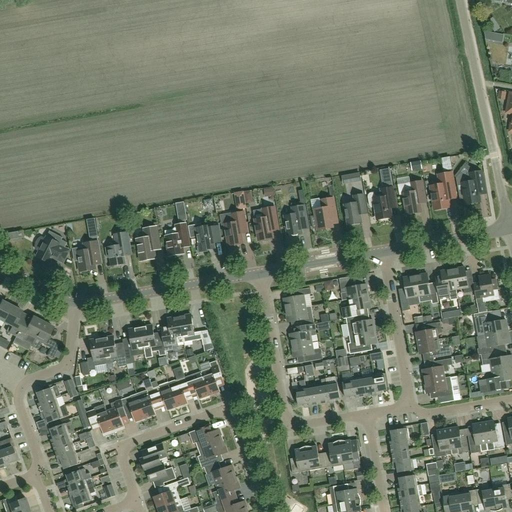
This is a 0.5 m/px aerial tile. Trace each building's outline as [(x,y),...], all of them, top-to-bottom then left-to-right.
[(486,40),(495,42),(497,34),(484,31),(486,40)] [(484,186),(482,172),(469,174),(464,175),(461,172),(456,178),(460,200),(464,199),(465,205),(480,202),(479,195),(486,195),(484,186)] [(452,173),(439,175),(440,185),(431,187),(435,210),(450,208),(449,201),(456,199),(454,187),(452,173)] [(402,194),(403,203),(405,203),(407,215),(421,213),(420,204),(426,203),(422,182),(398,186),(400,195),(402,194)] [(380,220),(382,221),(388,220),(389,218),(392,218),(390,210),(396,208),(395,200),(393,188),(381,190),(383,198),(376,199),(375,197),(374,195),(372,194),(370,194),(369,196),(369,198),(369,206),(372,207),(375,207),(377,220),(380,220)] [(265,197),(274,196),(273,189),(264,190),(265,197)] [(344,205),(348,225),(362,223),(360,215),(367,214),(364,195),(354,197),(355,203),(344,205)] [(334,198),(321,200),(322,209),(314,210),(315,216),(310,217),(312,229),(318,228),(318,231),(333,228),(332,225),(338,224),(334,198)] [(293,215),(284,216),(288,236),(292,235),(293,236),(297,236),(298,234),(302,233),(302,230),(309,229),(305,206),(292,208),(293,215)] [(264,218),(255,220),(259,241),(261,241),(263,242),(269,241),(270,239),(273,238),(272,231),(279,230),(275,207),(262,210),(264,218)] [(232,214),(221,216),(223,227),(225,226),(229,246),(243,244),(241,235),(248,234),(246,224),(244,212),(232,214)] [(176,229),(165,231),(169,257),(184,254),(183,248),(190,247),(186,224),(176,226),(176,229)] [(201,228),(196,228),(199,247),(198,247),(199,253),(208,252),(208,250),(215,249),(214,244),(222,243),(219,226),(211,228),(211,226),(201,228)] [(146,238),(137,240),(141,261),(156,259),(154,251),(160,250),(156,227),(145,229),(146,238)] [(69,251),(64,249),(67,243),(61,240),(63,238),(50,232),(47,237),(46,239),(41,237),(40,238),(39,239),(37,241),(36,243),(36,245),(36,247),(36,249),(40,252),(37,257),(50,263),(53,257),(63,263),(69,251)] [(132,256),(128,233),(114,235),(117,246),(105,248),(107,258),(110,258),(112,267),(125,264),(124,257),(132,256)] [(102,264),(100,254),(98,242),(84,244),(84,247),(72,249),(74,262),(78,261),(80,272),(96,269),(95,265),(102,264)] [(465,268),(453,270),(456,290),(463,288),(464,294),(475,292),(475,291),(473,282),(473,279),(467,280),(465,268)] [(456,290),(453,270),(441,272),(441,275),(435,275),(437,286),(440,298),(450,296),(449,291),(456,290)] [(430,287),(427,274),(415,276),(419,296),(431,294),(432,304),(439,303),(435,286),(430,287)] [(480,281),(473,282),(475,291),(475,292),(477,306),(479,313),(487,312),(486,302),(490,301),(494,298),(494,295),(493,290),(498,290),(496,280),(491,280),(491,275),(479,277),(480,281)] [(406,291),(399,292),(402,311),(409,309),(407,298),(419,296),(415,276),(403,278),(406,291)] [(367,285),(354,287),(353,280),(340,283),(343,301),(349,300),(369,296),(367,285)] [(312,294),(311,288),(296,291),(297,297),(284,299),(286,311),(306,307),(304,296),(312,294)] [(349,300),(350,307),(342,308),(344,319),(359,316),(369,315),(368,309),(371,308),(369,296),(349,300)] [(0,320),(4,323),(12,306),(2,301),(0,304),(0,320)] [(4,323),(9,325),(6,331),(16,336),(22,326),(27,315),(22,313),(22,312),(12,306),(4,323)] [(311,307),(306,307),(286,311),(288,323),(301,321),(302,327),(314,324),(311,307)] [(460,311),(444,314),(445,320),(461,317),(460,311)] [(201,332),(195,333),(191,315),(180,317),(184,343),(196,341),(196,340),(202,339),(203,346),(213,344),(208,331),(201,332)] [(359,316),(344,319),(346,319),(350,336),(355,335),(375,332),(373,320),(360,322),(359,316)] [(508,332),(506,320),(492,323),(491,316),(475,319),(476,326),(484,325),(486,336),(508,332)] [(26,342),(32,345),(43,322),(33,317),(32,318),(27,329),(22,326),(16,336),(20,338),(26,342)] [(165,351),(173,350),(173,346),(177,345),(177,344),(184,343),(180,317),(168,319),(169,327),(164,328),(164,327),(161,328),(163,341),(166,355),(165,351)] [(48,338),(49,336),(53,327),(43,322),(32,345),(31,346),(38,350),(41,344),(50,348),(47,356),(53,359),(54,357),(57,351),(60,345),(50,339),(48,338)] [(416,333),(418,344),(438,340),(437,334),(442,333),(441,323),(428,325),(429,331),(416,333)] [(292,334),(290,334),(292,346),(312,343),(311,336),(316,335),(314,324),(302,327),(291,328),(292,334)] [(166,355),(163,341),(156,343),(153,326),(141,328),(145,354),(159,351),(160,356),(166,355)] [(125,351),(125,352),(117,354),(114,337),(102,339),(107,365),(118,362),(119,367),(127,366),(127,365),(133,364),(132,356),(145,354),(141,328),(129,330),(132,349),(125,351)] [(348,344),(350,355),(365,352),(364,346),(377,344),(375,332),(355,335),(350,336),(351,343),(348,344)] [(486,336),(488,348),(478,349),(479,356),(481,355),(497,353),(496,347),(510,344),(508,332),(486,336)] [(102,339),(90,341),(93,358),(87,359),(88,362),(81,363),(83,376),(90,375),(90,371),(96,369),(95,366),(107,365),(102,339)] [(451,355),(449,345),(443,346),(442,339),(438,340),(418,344),(420,355),(433,352),(434,358),(451,355)] [(292,346),(294,358),(307,356),(308,362),(323,359),(321,349),(313,350),(312,343),(292,346)] [(383,352),(370,355),(372,362),(384,360),(383,352)] [(497,353),(481,355),(483,366),(491,364),(492,371),(511,368),(511,355),(498,358),(497,353)] [(456,357),(458,369),(468,367),(466,355),(456,357)] [(346,366),(344,358),(337,359),(339,367),(346,366)] [(423,370),(425,382),(445,379),(444,372),(449,371),(448,366),(453,365),(452,359),(434,362),(435,368),(423,370)] [(225,385),(217,361),(210,364),(212,368),(201,372),(210,396),(220,392),(219,388),(225,385)] [(322,363),(315,364),(316,371),(323,370),(322,363)] [(493,379),(485,380),(486,385),(479,386),(481,394),(503,390),(510,389),(508,381),(511,380),(511,368),(492,371),(493,379)] [(185,378),(190,390),(195,388),(198,395),(199,400),(210,396),(201,372),(185,378)] [(387,390),(384,374),(374,376),(377,396),(382,395),(381,391),(387,390)] [(374,376),(363,378),(366,396),(376,395),(377,396),(374,376)] [(337,382),(336,377),(326,379),(330,404),(335,403),(334,400),(340,399),(337,382)] [(185,378),(169,383),(171,388),(178,408),(188,404),(186,399),(198,395),(195,388),(190,390),(185,378)] [(363,378),(353,379),(356,399),(357,399),(356,398),(366,396),(363,378)] [(321,380),(322,385),(316,386),(320,405),(330,403),(330,404),(326,379),(321,380)] [(356,399),(353,379),(342,381),(345,398),(351,397),(352,400),(356,399)] [(427,394),(440,392),(441,398),(453,395),(451,384),(447,385),(445,379),(425,382),(427,394)] [(65,382),(69,393),(76,391),(72,380),(65,382)] [(171,388),(169,383),(153,389),(152,387),(157,401),(160,409),(166,407),(167,411),(178,408),(171,388)] [(306,388),(309,407),(310,407),(310,406),(320,405),(316,386),(306,388)] [(152,387),(147,389),(147,390),(137,394),(139,400),(146,419),(156,415),(155,411),(160,409),(157,401),(152,387)] [(53,388),(37,393),(39,399),(36,400),(38,405),(57,398),(53,388)] [(295,389),(298,406),(304,405),(305,408),(309,407),(306,388),(295,389)] [(137,394),(121,400),(125,412),(131,410),(135,423),(146,419),(139,400),(137,394)] [(60,408),(57,398),(38,405),(39,405),(42,414),(41,414),(60,408)] [(80,415),(86,413),(82,400),(76,402),(80,415)] [(111,404),(112,409),(107,411),(115,433),(125,429),(120,414),(125,412),(121,400),(111,404)] [(94,408),(95,410),(87,413),(93,431),(101,428),(104,437),(115,433),(107,411),(104,405),(94,408)] [(64,418),(60,408),(41,414),(43,419),(46,418),(48,423),(64,418)] [(86,413),(80,415),(85,429),(91,427),(86,413)] [(488,449),(494,448),(494,450),(505,448),(502,433),(496,434),(494,421),(483,423),(488,449)] [(430,435),(428,423),(421,424),(423,436),(430,435)] [(488,451),(488,449),(483,423),(472,425),(475,438),(469,439),(471,454),(488,451)] [(66,424),(50,429),(52,435),(49,436),(51,441),(70,434),(66,424)] [(213,432),(211,426),(189,433),(193,444),(196,443),(198,450),(222,442),(218,430),(213,432)] [(388,438),(389,443),(409,439),(407,428),(391,431),(392,437),(388,438)] [(452,455),(469,452),(467,439),(461,440),(459,428),(448,429),(452,455)] [(448,429),(437,431),(439,444),(433,445),(435,458),(452,455),(448,429)] [(70,434),(51,441),(52,441),(55,450),(73,444),(70,434)] [(78,444),(86,441),(84,435),(76,438),(78,444)] [(392,453),(409,450),(407,440),(409,439),(389,443),(390,443),(392,453)] [(343,465),(354,463),(355,469),(361,468),(357,440),(351,441),(350,441),(345,441),(343,441),(341,441),(339,441),(343,465)] [(336,442),(335,443),(328,444),(330,455),(325,456),(327,468),(343,465),(339,441),(338,442),(336,442)] [(198,457),(202,469),(217,464),(214,457),(227,453),(222,442),(198,450),(201,456),(198,457)] [(73,444),(55,450),(58,460),(77,454),(73,444)] [(11,462),(17,460),(11,445),(1,448),(8,467),(12,466),(11,462)] [(167,463),(168,460),(163,446),(142,453),(144,459),(141,460),(145,471),(164,465),(164,464),(167,463)] [(319,457),(317,446),(312,447),(310,447),(308,447),(306,447),(310,471),(327,468),(325,456),(319,457)] [(301,449),(295,450),(297,461),(291,462),(293,474),(310,471),(306,447),(304,448),(302,448),(301,449)] [(394,463),(393,463),(413,460),(413,459),(410,460),(409,450),(392,453),(394,463)] [(59,465),(63,464),(64,469),(80,464),(77,454),(58,460),(59,465)] [(397,467),(398,473),(415,470),(413,460),(393,463),(394,468),(397,467)] [(460,465),(461,472),(469,470),(468,463),(460,465)] [(217,464),(202,469),(205,468),(207,475),(212,473),(216,484),(235,477),(231,466),(219,470),(217,464)] [(147,471),(151,482),(162,478),(164,484),(176,479),(172,468),(166,470),(164,465),(145,471),(145,472),(147,471)] [(69,481),(65,482),(67,486),(67,487),(86,480),(91,478),(90,474),(86,475),(84,469),(82,470),(67,475),(69,481)] [(356,473),(357,480),(364,479),(363,472),(356,473)] [(417,485),(415,475),(399,478),(400,484),(397,485),(397,489),(417,486),(417,485)] [(103,485),(111,482),(109,476),(101,479),(103,485)] [(213,493),(217,504),(229,500),(237,497),(235,490),(239,489),(235,477),(216,484),(219,491),(213,493)] [(154,498),(158,508),(180,500),(176,490),(190,485),(188,478),(167,486),(169,492),(154,498)] [(86,480),(67,487),(68,487),(71,496),(70,496),(71,497),(94,488),(92,484),(88,485),(86,480)] [(440,482),(430,484),(432,494),(441,492),(440,482)] [(112,485),(104,487),(108,499),(116,496),(112,485)] [(359,496),(358,495),(357,489),(346,491),(345,485),(330,488),(332,505),(360,500),(360,498),(359,496)] [(417,486),(397,489),(398,490),(399,490),(400,500),(419,496),(423,496),(421,485),(417,485),(417,486)] [(500,510),(502,509),(508,508),(506,497),(511,496),(510,485),(493,488),(497,511),(499,511),(500,510)] [(71,497),(70,497),(75,511),(84,508),(82,504),(93,500),(91,494),(95,492),(94,488),(71,497)] [(484,501),(485,511),(486,511),(491,511),(493,511),(495,511),(497,511),(493,488),(476,490),(478,502),(484,501)] [(473,511),(472,503),(478,502),(476,490),(459,493),(462,511),(473,511)] [(462,511),(459,493),(442,496),(445,511),(462,511)] [(18,511),(29,508),(25,498),(18,501),(16,495),(2,501),(5,511),(18,511)] [(419,496),(400,500),(402,510),(401,510),(421,507),(419,496)] [(217,504),(215,505),(217,511),(247,511),(244,502),(239,503),(237,497),(229,500),(217,504)] [(442,507),(440,497),(434,498),(435,504),(436,508),(442,507)] [(158,508),(159,511),(180,511),(184,511),(180,500),(158,508)] [(354,511),(361,511),(360,506),(360,505),(360,503),(360,502),(360,500),(332,505),(333,511),(354,511)]
